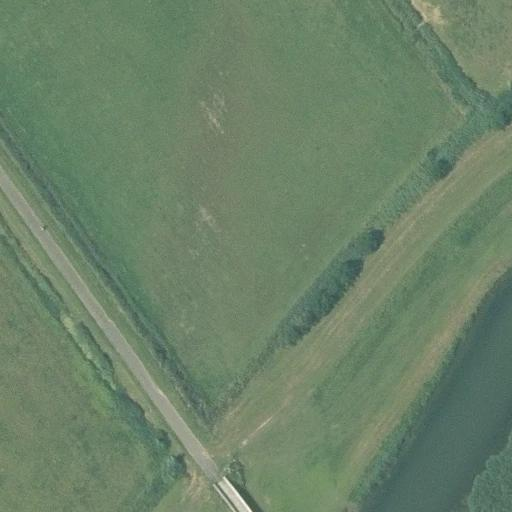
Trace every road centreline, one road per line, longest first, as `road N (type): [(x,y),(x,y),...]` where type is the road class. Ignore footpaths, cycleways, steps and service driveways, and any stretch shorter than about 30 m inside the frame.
road 1 (track): [(511,157),(473,183),(274,411),(208,469)]
road 2 (unclassified): [(208,469),(0,174)]
